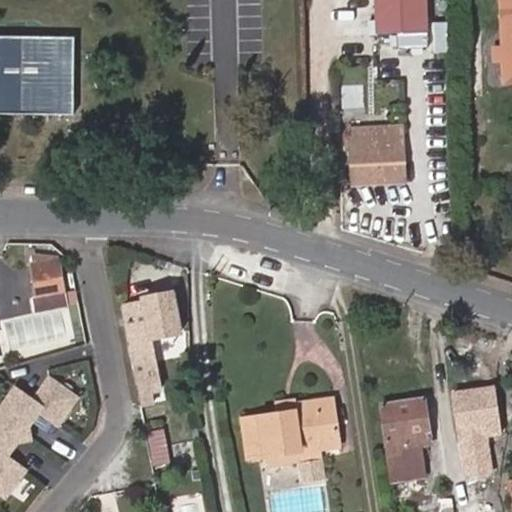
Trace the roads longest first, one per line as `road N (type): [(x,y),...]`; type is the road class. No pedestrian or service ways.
road 1 (tertiary): [(97,215),(257,233),(511,310)]
road 2 (residential): [(97,215),(126,434),(50,511)]
